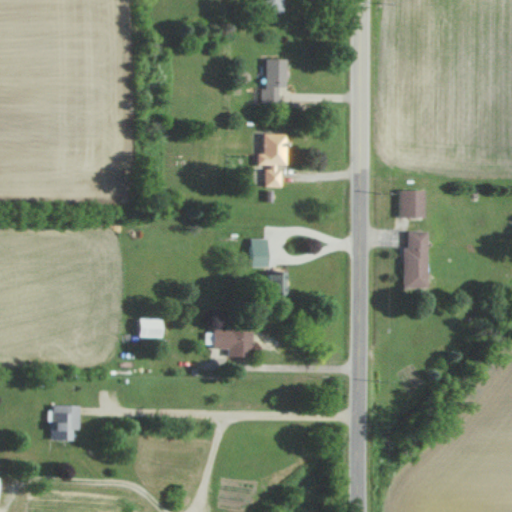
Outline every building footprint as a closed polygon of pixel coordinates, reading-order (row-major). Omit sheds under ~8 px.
[(279,0),(254,0),(254,12),(279,13),(279,0)] [(278,103),(278,58),(255,58),(255,103),(278,103)] [(278,166),(279,133),(253,132),(252,166),(256,166),(255,186),(273,186),(273,166),(278,166)] [(390,217),(414,217),(414,189),(390,189),(390,217)] [(396,287),(417,287),(417,231),(396,231),(396,287)] [(246,266),(261,266),(261,242),(246,242),(246,266)] [(280,294),(280,270),(256,270),(256,294),(280,294)] [(127,337),(151,337),(151,318),(127,318),(127,337)] [(220,356),(244,356),(244,324),(222,324),(222,328),(204,328),(204,347),(220,347),(220,356)] [(69,430),(69,405),(41,405),(41,440),(63,440),(63,430),(69,430)]
